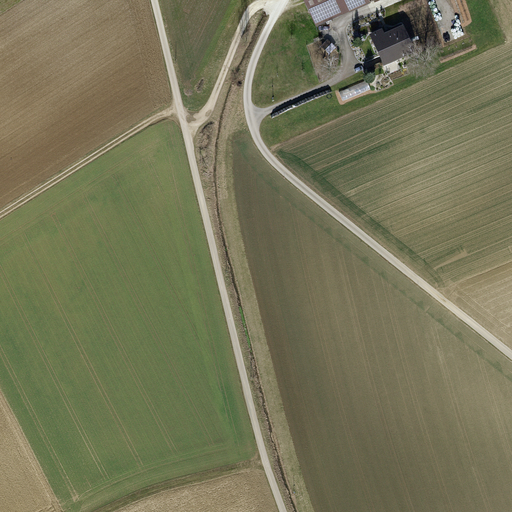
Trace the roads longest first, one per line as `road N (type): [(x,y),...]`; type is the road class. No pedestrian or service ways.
road 1 (track): [(284,511),(232,336),(154,0)]
road 2 (track): [(284,0),(247,93),(265,153),(511,354)]
road 3 (track): [(0,216),(179,106)]
road 4 (track): [(250,115),(334,83),(347,65),(348,19),(390,0)]
road 5 (track): [(100,511),(176,481),(265,460)]
road 6 (track): [(185,129),(208,109),(248,14),(263,2),(281,6)]
